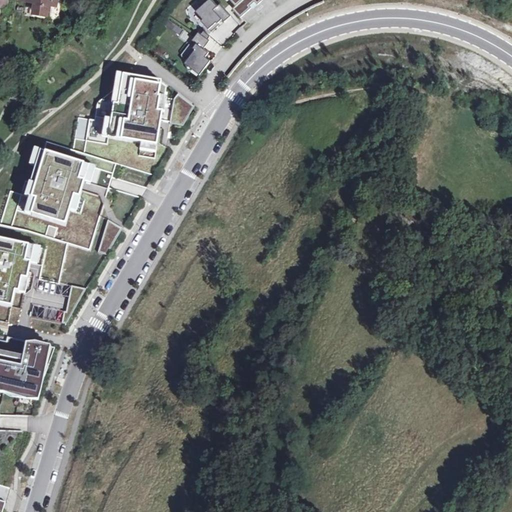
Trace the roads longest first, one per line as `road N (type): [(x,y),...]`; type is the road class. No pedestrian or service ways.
road 1 (secondary): [(224,114),(84,346),(30,511)]
road 2 (track): [(373,175),(271,402),(250,511)]
road 3 (secondary): [(511,55),(460,27),(421,18),(339,24),(277,56),(224,114)]
road 4 (residential): [(224,114),(203,96),(233,52),(303,0)]
